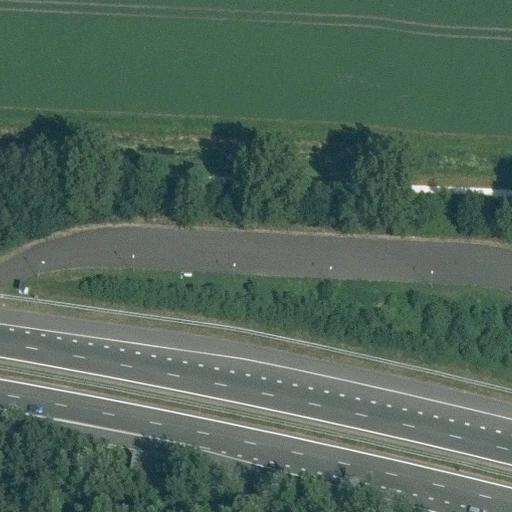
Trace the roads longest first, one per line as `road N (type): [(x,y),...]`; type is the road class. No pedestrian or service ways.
road 1 (motorway): [(0,395),(305,453),(511,504)]
road 2 (motorway): [(511,453),(0,344)]
